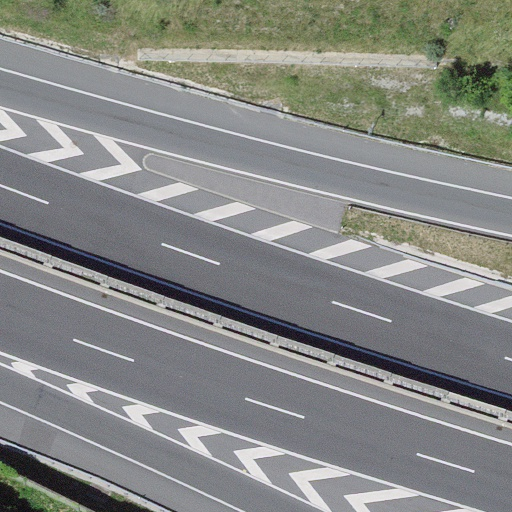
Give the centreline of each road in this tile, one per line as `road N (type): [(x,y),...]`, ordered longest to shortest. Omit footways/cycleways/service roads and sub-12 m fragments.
road 1 (motorway): [(511,355),(0,179)]
road 2 (motorway): [(0,317),(511,489)]
road 3 (motorway): [(511,213),(0,86)]
road 4 (motorway): [(0,383),(279,511)]
